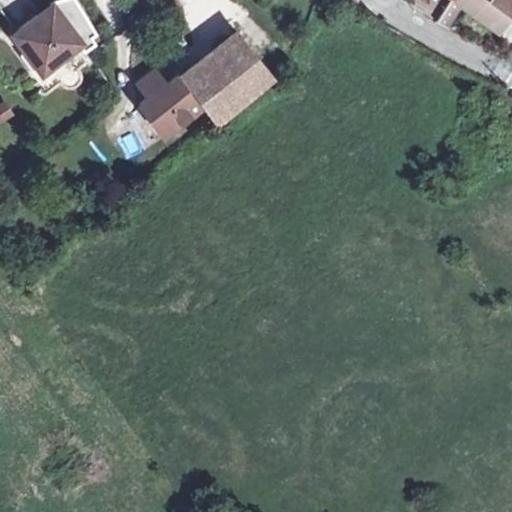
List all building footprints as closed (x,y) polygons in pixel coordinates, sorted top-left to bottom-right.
[(68,0),(52,4),(12,34),(39,70),(78,40),(86,50),(95,44),(91,36),(96,33),(75,0),(68,0)] [(435,0),(428,11),(436,17),(448,0),(435,0)] [(448,0),(436,17),(435,19),(446,25),(462,1),(497,26),(510,9),(498,0),(448,0)] [(511,0),(498,0),(510,9),(511,5),(511,0)] [(179,75),(185,83),(199,101),(210,117),(268,72),(236,31),(179,75)] [(199,101),(185,83),(179,75),(176,71),(163,80),(154,68),(137,81),(146,94),(138,100),(150,117),(155,113),(165,127),(180,116),(199,101)] [(6,101),(0,104),(0,122),(14,115),(6,101)] [(155,113),(150,117),(160,130),(165,127),(155,113)]
